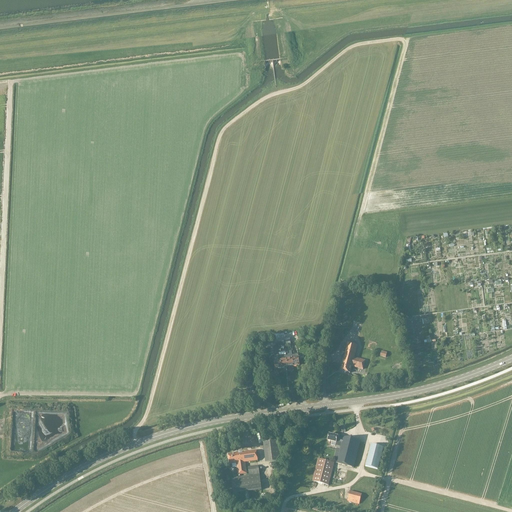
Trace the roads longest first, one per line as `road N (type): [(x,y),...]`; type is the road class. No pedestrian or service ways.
road 1 (track): [(135,443),(222,130),(350,47),(403,40)]
road 2 (secondary): [(13,511),(83,467),(165,433),(415,391),(511,358)]
road 3 (unclassified): [(0,28),(223,0)]
